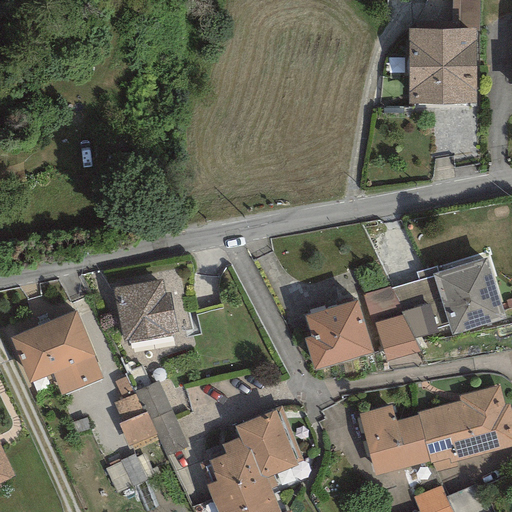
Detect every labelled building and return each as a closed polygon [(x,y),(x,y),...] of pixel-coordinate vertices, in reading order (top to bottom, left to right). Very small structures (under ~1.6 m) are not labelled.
[(479,15),(479,0),(455,0),(455,15),(479,15)] [(476,34),(408,33),(408,105),(475,106),(476,34)] [(484,257),(432,273),(450,329),(501,313),(484,257)] [(303,299),(319,357),(376,341),(360,283),(303,299)] [(111,292),(117,339),(171,332),(165,285),(111,292)] [(8,330),(28,374),(92,346),(72,301),(8,330)] [(414,348),(403,307),(375,315),(386,356),(414,348)] [(160,374),(139,381),(163,450),(185,442),(160,374)] [(365,418),(378,472),(511,439),(511,430),(501,385),(365,418)] [(130,445),(155,438),(141,388),(116,395),(130,445)] [(273,401),(239,413),(263,476),(297,463),(273,401)] [(0,488),(18,479),(0,445),(0,488)] [(106,462),(114,487),(144,478),(136,452),(106,462)] [(274,511),(250,456),(200,477),(215,511),(274,511)] [(452,511),(445,482),(415,490),(420,511),(452,511)]
